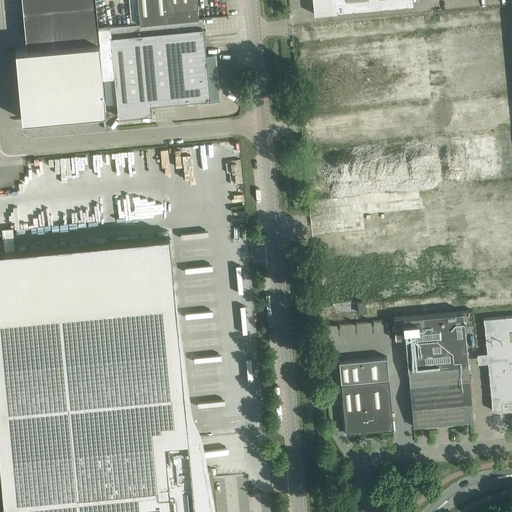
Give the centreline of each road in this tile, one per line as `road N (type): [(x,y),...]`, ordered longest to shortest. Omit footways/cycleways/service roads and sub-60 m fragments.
road 1 (tertiary): [(299,511),(262,125)]
road 2 (unclassified): [(262,125),(22,147),(4,116),(0,74)]
road 3 (unknown): [(14,185),(173,169),(195,181),(204,242)]
road 4 (unclassified): [(373,511),(362,489),(369,460),(511,445)]
road 5 (tertiary): [(262,125),(250,0)]
road 6 (unknown): [(228,60),(229,101),(173,111),(173,134)]
